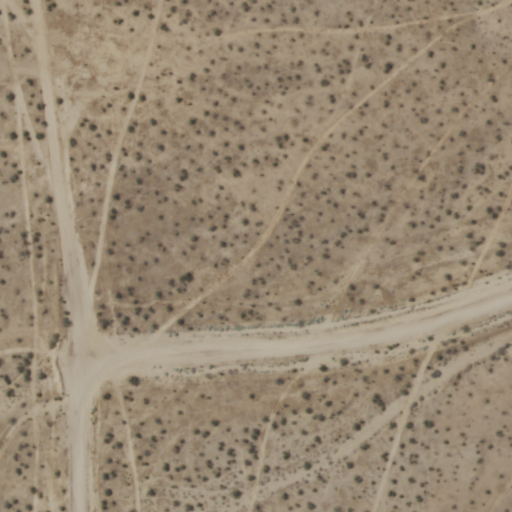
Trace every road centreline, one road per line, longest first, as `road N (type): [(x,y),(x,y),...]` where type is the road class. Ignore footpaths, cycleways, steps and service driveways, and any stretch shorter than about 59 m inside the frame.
road 1 (track): [(511,297),(369,342),(76,366)]
road 2 (track): [(76,366),(69,233),(50,147)]
road 3 (residential): [(76,511),(76,366)]
